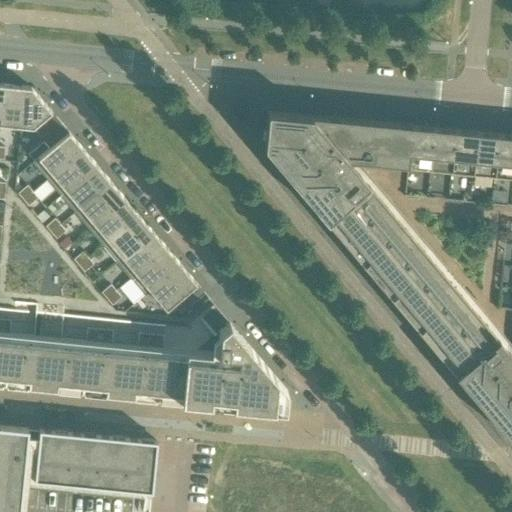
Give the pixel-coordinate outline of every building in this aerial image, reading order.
[(0,109),(0,123),(20,125),(23,85),(2,83),(0,109)] [(49,147),(68,131),(61,123),(55,116),(55,117),(51,112),(51,111),(49,108),(48,109),(46,106),(46,105),(44,102),(43,103),(39,97),(37,94),(36,95),(32,89),(30,86),(23,85),(20,125),(31,126),(49,147)] [(511,134),(455,129),(266,110),(263,145),(456,374),(511,440),(511,134)] [(32,162),(46,179),(83,148),(68,131),(49,147),(32,162)] [(46,179),(60,195),(96,165),(83,148),(46,179)] [(60,195),(74,212),(110,181),(96,165),(60,195)] [(74,212),(88,228),(124,198),(110,181),(74,212)] [(88,228),(102,245),(138,214),(124,198),(88,228)] [(31,209),(36,215),(46,208),(41,201),(31,209)] [(46,208),(36,215),(42,222),(51,214),(46,208)] [(102,245),(116,261),(152,231),(138,214),(102,245)] [(116,261),(130,278),(166,247),(152,231),(116,261)] [(59,242),(64,248),(74,241),(68,234),(59,242)] [(74,241),(64,248),(70,255),(79,247),(74,241)] [(150,290),(149,290),(180,264),(166,247),(130,278),(144,295),(150,290)] [(84,249),(75,257),(85,269),(95,260),(84,249)] [(149,290),(150,290),(165,309),(177,299),(185,308),(199,297),(204,293),(204,292),(197,284),(196,283),(187,272),(186,272),(181,267),(182,266),(180,264),(149,290)] [(87,275),(92,282),(101,274),(96,267),(87,275)] [(101,274),(92,282),(97,288),(107,280),(101,274)] [(106,298),(115,290),(110,284),(101,292),(106,298)] [(106,298),(111,304),(121,296),(115,290),(106,298)] [(10,301),(9,308),(0,306),(0,381),(210,402),(210,396),(232,398),(232,403),(231,403),(231,405),(273,409),(276,378),(229,322),(213,334),(198,316),(197,318),(194,319),(192,321),(189,322),(186,323),(183,324),(181,324),(178,325),(175,324),(62,313),(37,311),(38,304),(10,301)] [(198,314),(212,333),(229,320),(215,301),(198,314)] [(0,511),(147,511),(150,490),(151,490),(152,481),(156,439),(151,438),(140,437),(128,436),(123,436),(111,434),(94,433),(82,432),(66,430),(54,429),(39,427),(38,427),(38,428),(27,427),(27,426),(0,423),(0,511)] [(236,511),(384,511),(386,508),(240,447),(217,504),(236,511)]
